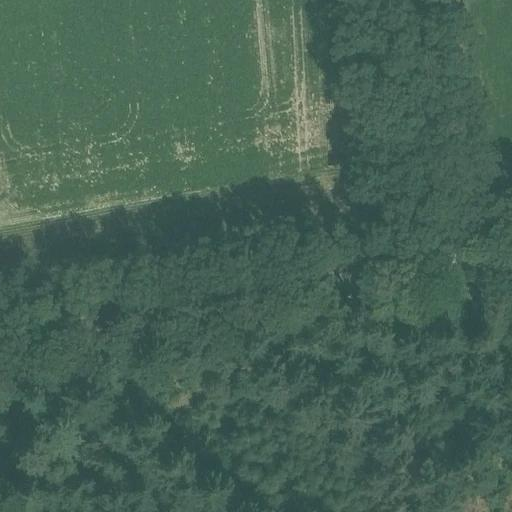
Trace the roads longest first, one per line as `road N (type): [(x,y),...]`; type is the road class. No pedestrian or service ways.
road 1 (unclassified): [(0,339),(511,251)]
road 2 (track): [(469,259),(453,0)]
